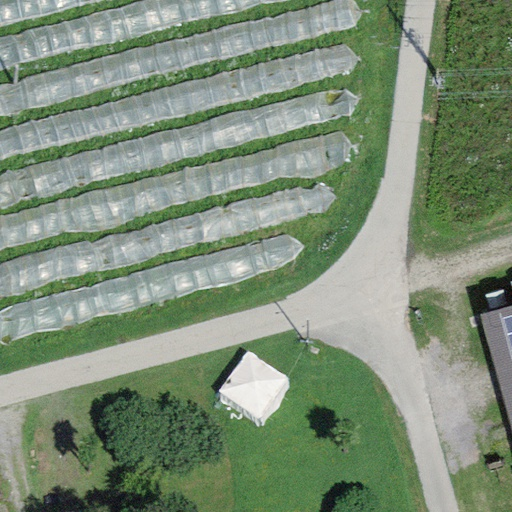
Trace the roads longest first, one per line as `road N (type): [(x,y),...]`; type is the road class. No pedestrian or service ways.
road 1 (unclassified): [(0,387),(368,291)]
road 2 (unclassified): [(368,291),(398,176),(420,0)]
road 3 (unclassified): [(430,511),(368,291)]
